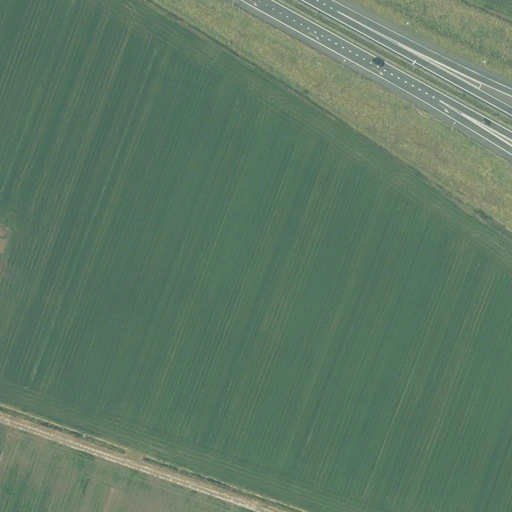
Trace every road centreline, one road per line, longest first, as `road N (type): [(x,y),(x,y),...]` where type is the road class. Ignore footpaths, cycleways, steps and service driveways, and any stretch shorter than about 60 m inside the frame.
road 1 (track): [(0,419),(266,511)]
road 2 (motorway): [(511,111),(332,13)]
road 3 (motorway): [(263,0),(439,96)]
road 4 (motorway): [(511,92),(332,13)]
